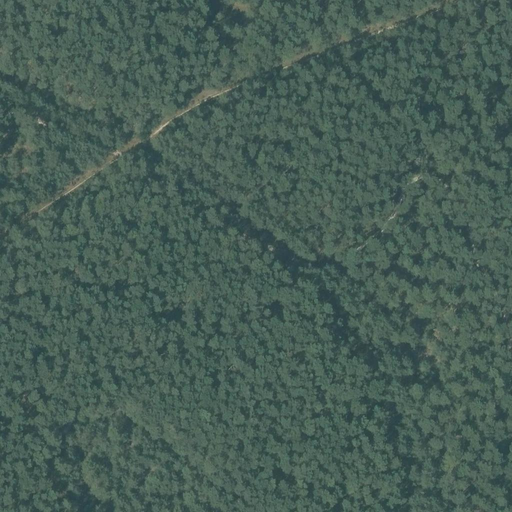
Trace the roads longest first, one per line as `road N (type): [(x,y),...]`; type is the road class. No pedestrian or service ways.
road 1 (unknown): [(0,121),(121,162),(276,274),(309,269),(390,213),(418,160),(459,204),(511,357)]
road 2 (track): [(461,0),(211,97),(0,237)]
